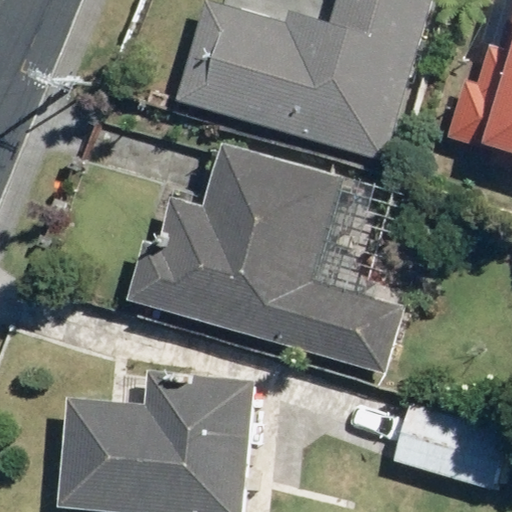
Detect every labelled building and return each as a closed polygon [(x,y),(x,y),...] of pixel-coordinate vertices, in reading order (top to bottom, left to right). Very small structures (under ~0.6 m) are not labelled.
[(290,27),(216,4),(185,103),(393,166),(443,0),(345,0),(339,20),(296,7),(290,27)] [(488,50),(458,137),(511,155),(511,51),(510,58),(488,50)] [(417,310),(328,284),(360,180),(239,144),(220,209),(185,199),(173,237),(159,233),(138,300),(397,378),(417,310)] [(155,410),(74,406),(68,511),(250,511),(258,382),(157,377),(155,410)] [(511,428),(424,396),(400,461),(499,497),(511,461),(511,428)]
